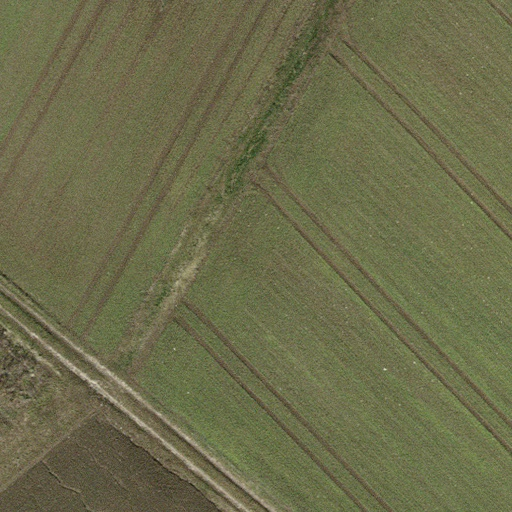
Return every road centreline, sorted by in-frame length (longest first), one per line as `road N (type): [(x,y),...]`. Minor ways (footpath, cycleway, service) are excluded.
road 1 (track): [(0,470),(104,380),(326,0)]
road 2 (track): [(0,294),(264,511)]
